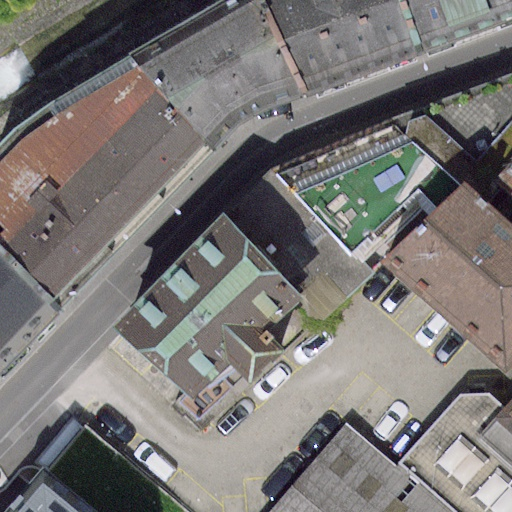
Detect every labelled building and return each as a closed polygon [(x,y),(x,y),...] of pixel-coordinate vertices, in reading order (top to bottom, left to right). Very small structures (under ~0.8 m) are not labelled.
[(299,113),(244,0),(239,0),(119,70),(208,167),(299,113)] [(511,25),(511,0),(244,0),(299,113),(511,25)] [(511,161),(511,159),(511,66),(400,109),(494,180),(511,161)] [(208,167),(119,70),(0,184),(0,261),(51,311),(208,167)] [(400,109),(260,163),(344,251),(383,289),(423,247),(494,180),(400,109)] [(260,163),(212,216),(296,300),(344,251),(260,163)] [(494,180),(423,247),(511,329),(511,173),(506,167),(494,180)] [(296,300),(212,216),(113,316),(203,398),(296,300)] [(0,360),(51,311),(0,261),(0,360)] [(511,511),(511,395),(479,374),(399,457),(467,511),(511,511)] [(467,511),(399,457),(355,420),(276,511),(467,511)] [(86,511),(44,476),(13,511),(86,511)]
